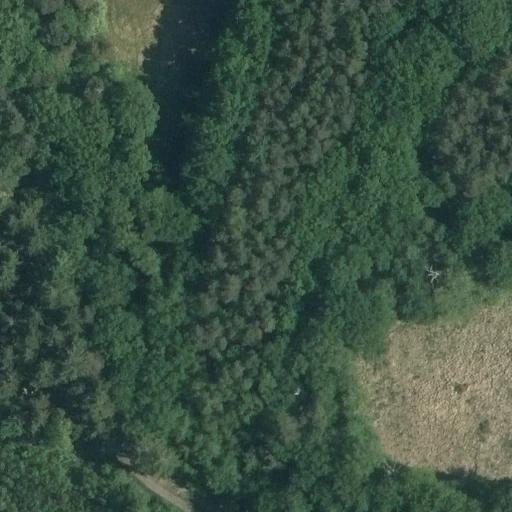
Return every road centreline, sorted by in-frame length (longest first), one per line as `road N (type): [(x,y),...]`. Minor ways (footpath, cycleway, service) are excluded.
road 1 (track): [(189,511),(131,471),(122,433),(234,0)]
road 2 (track): [(0,139),(73,129),(146,179),(206,153)]
